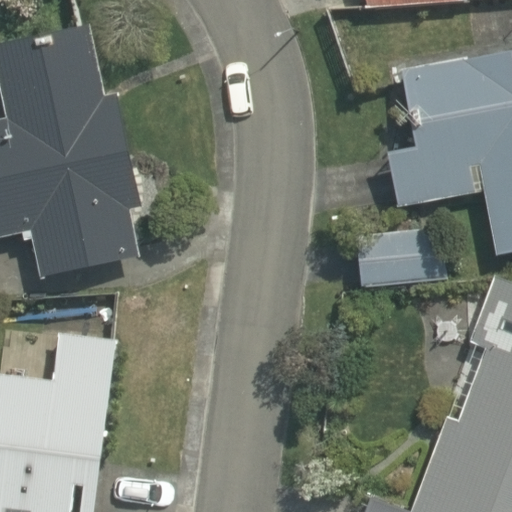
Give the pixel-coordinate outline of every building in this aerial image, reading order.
[(363,0),(367,10),(400,0),(363,0)] [(0,225),(29,222),(35,266),(131,252),(93,1),(0,15),(0,30),(13,121),(0,122),(0,225)] [(511,247),(511,43),(377,71),(403,199),(486,182),(500,250),(511,247)] [(0,362),(0,511),(89,511),(106,331),(52,326),(48,367),(0,362)] [(368,511),(511,511),(511,341),(482,329),(400,510),(371,498),(368,511)]
